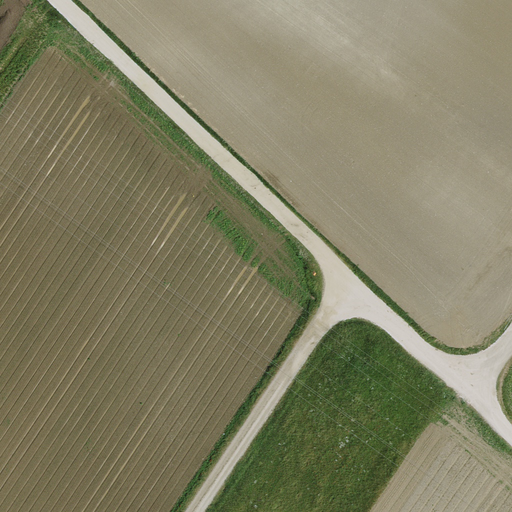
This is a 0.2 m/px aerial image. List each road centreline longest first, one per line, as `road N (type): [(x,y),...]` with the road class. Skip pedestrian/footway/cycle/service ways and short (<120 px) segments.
road 1 (track): [(350,281),(59,0)]
road 2 (track): [(350,281),(196,511)]
road 3 (track): [(469,392),(350,281)]
